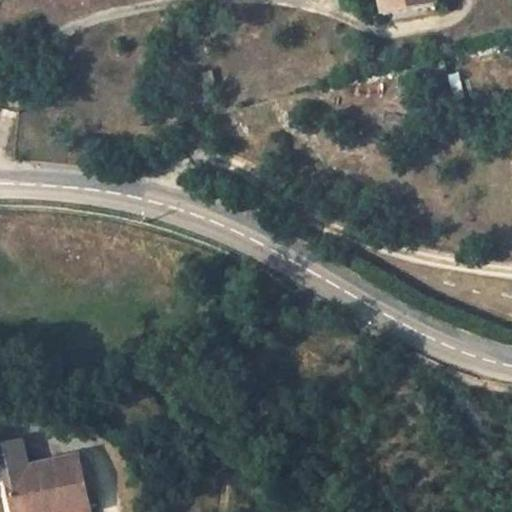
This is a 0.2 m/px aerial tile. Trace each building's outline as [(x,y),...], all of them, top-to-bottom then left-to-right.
[(416,0),(383,0),(386,14),(419,8),(418,4),(416,0)] [(364,70),(355,72),(357,80),(366,77),(364,70)] [(213,71),(201,74),(204,88),(216,86),(213,71)] [(461,74),(449,76),(454,99),(466,97),(461,74)] [(0,473),(7,472),(15,511),(91,511),(81,458),(29,468),(24,442),(0,446),(0,473)]
